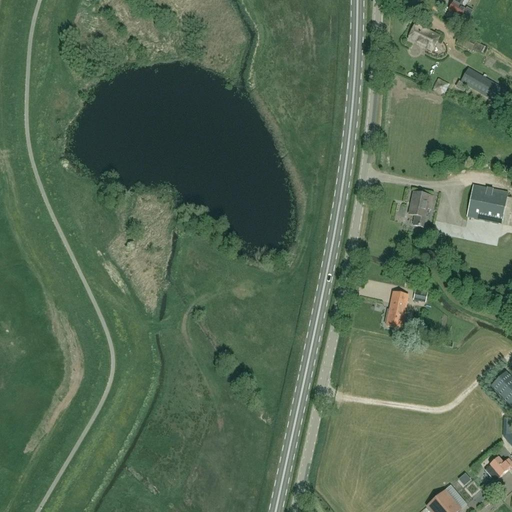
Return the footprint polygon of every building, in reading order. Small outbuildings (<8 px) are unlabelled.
[(461,20),(462,19),(465,21),(467,17),(464,15),(467,10),(454,2),(448,12),(461,20)] [(448,16),(446,20),(455,24),(457,20),(448,16)] [(440,37),(415,25),(408,40),(432,52),(440,37)] [(471,52),(472,50),(476,42),(461,35),(456,44),(471,52)] [(444,56),(445,49),(438,48),(437,55),(444,56)] [(504,91),(469,71),(463,80),(498,102),(504,91)] [(438,83),(434,92),(444,96),(447,86),(438,83)] [(467,87),(461,83),(460,83),(456,88),(463,92),(467,87)] [(467,218),(502,225),(507,226),(510,212),(509,212),(511,203),(507,202),(508,194),(473,186),(467,218)] [(414,194),(409,215),(416,217),(414,227),(425,229),(427,219),(425,219),(427,209),(430,210),(433,198),(414,194)] [(431,293),(429,293),(429,291),(419,289),(419,291),(416,290),(414,301),(429,304),(431,293)] [(387,326),(386,327),(401,330),(408,297),(394,294),(389,317),(387,319),(385,324),(387,326)] [(454,324),(447,338),(457,343),(465,329),(454,324)] [(491,387),(510,407),(511,408),(511,378),(506,373),(491,387)] [(511,468),(511,463),(509,460),(504,465),(499,459),(490,466),(491,467),(485,471),(492,479),(498,475),(500,478),(511,468)] [(457,484),(471,499),(479,492),(465,476),(457,484)] [(430,511),(457,511),(442,495),(427,508),(430,511)]
